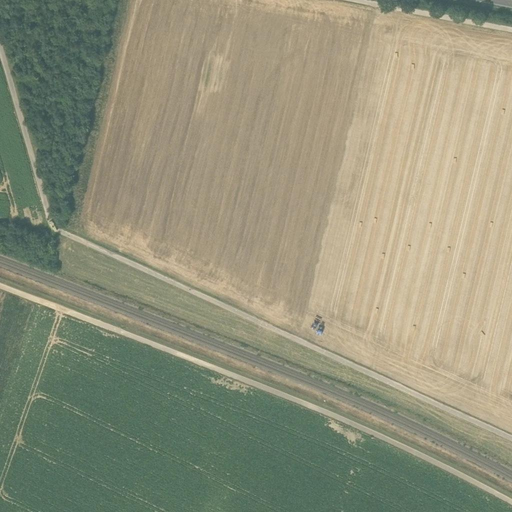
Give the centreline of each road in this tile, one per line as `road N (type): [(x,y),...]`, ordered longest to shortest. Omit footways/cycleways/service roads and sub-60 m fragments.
road 1 (track): [(0,51),(59,233),(511,442)]
road 2 (track): [(511,504),(354,425),(0,289)]
road 3 (track): [(345,0),(511,31)]
